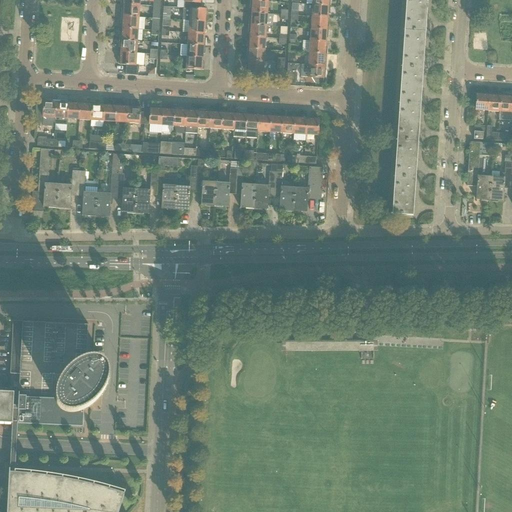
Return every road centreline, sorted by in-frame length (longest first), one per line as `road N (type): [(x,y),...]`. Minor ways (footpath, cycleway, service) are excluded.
road 1 (secondary): [(511,243),(167,248)]
road 2 (secondary): [(170,261),(511,256)]
road 3 (unclassified): [(339,233),(16,235)]
road 4 (residential): [(155,511),(170,261)]
road 5 (secondary): [(0,259),(170,261)]
road 6 (secondary): [(167,248),(0,247)]
road 7 (residential): [(448,232),(458,71)]
road 8 (residential): [(16,235),(24,77)]
road 9 (residential): [(339,233),(349,99)]
road 10 (residential): [(349,99),(218,90)]
road 11 (residential): [(218,90),(88,82)]
